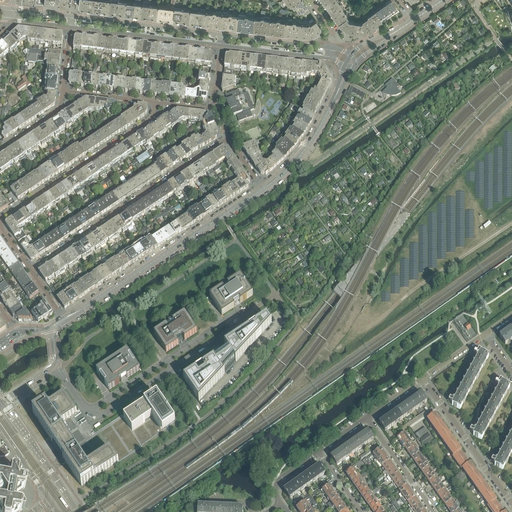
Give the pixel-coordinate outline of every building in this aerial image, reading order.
[(94,11),(95,0),(79,0),(79,5),(79,6),(80,8),(81,8),(82,8),(84,9),(84,8),(85,8),(85,9),(87,9),(89,9),(90,9),(90,10),(94,11)] [(109,13),(110,0),(95,0),(94,11),(98,11),(98,10),(99,10),(100,10),(102,11),(103,11),(103,10),(104,11),(105,11),(105,12),(109,13)] [(125,15),(127,1),(122,0),(110,0),(109,13),(113,13),(113,12),(114,12),(116,12),(117,13),(119,13),(119,12),(120,13),(121,13),(121,14),(125,15)] [(301,9),(306,6),(301,0),(298,0),(291,5),(294,8),(296,7),(301,14),(303,13),(301,9)] [(343,8),(340,3),(337,0),(330,0),(325,4),(334,17),(344,10),(342,8),(343,8)] [(398,9),(391,0),(389,0),(386,3),(388,6),(388,7),(389,9),(390,9),(392,12),(394,11),(394,12),(396,12),(398,11),(398,9)] [(141,17),(143,3),(127,1),(125,15),(129,15),(129,14),(130,14),(132,14),(134,15),(135,14),(136,15),(137,15),(137,16),(141,17)] [(189,23),(191,8),(184,8),(185,2),(182,2),(182,6),(184,6),(184,8),(175,6),(173,21),(177,21),(177,20),(178,20),(180,20),(182,20),(184,20),(184,21),(185,21),(185,22),(189,23)] [(157,19),(159,4),(143,3),(141,17),(145,17),(145,16),(146,16),(148,16),(150,17),(150,16),(152,16),(152,17),(153,17),(153,18),(157,19)] [(393,13),(392,12),(390,9),(389,9),(388,7),(388,6),(386,3),(380,6),(383,10),(383,11),(384,12),(385,12),(387,16),(388,15),(389,15),(390,16),(392,14),(392,13),(393,13)] [(173,21),(175,6),(159,4),(157,19),(161,19),(161,18),(162,18),(164,18),(166,18),(168,18),(168,19),(169,19),(169,20),(173,21)] [(220,26),(222,12),(216,11),(217,5),(215,4),(214,10),(213,10),(212,11),(206,10),(205,24),(208,25),(209,24),(217,25),(217,26),(220,26)] [(310,11),(308,9),(306,6),(301,9),(303,13),(304,16),(305,15),(308,13),(310,11)] [(387,16),(385,12),(384,12),(383,11),(383,10),(380,6),(375,10),(378,14),(377,15),(378,16),(379,16),(382,19),(383,18),(384,19),(385,19),(387,18),(387,17),(387,16)] [(205,24),(206,10),(191,8),(189,23),(193,23),(193,22),(194,22),(196,22),(198,22),(200,22),(200,23),(201,23),(201,24),(205,24)] [(236,28),(238,14),(233,13),(233,8),(230,8),(229,12),(228,13),(222,12),(220,26),(224,27),(224,26),(233,27),(233,28),(236,28)] [(252,30),(254,16),(248,15),(248,14),(248,10),(246,10),(245,14),(244,14),(244,15),(238,14),(236,28),(240,29),(241,28),(249,29),(249,30),(252,30)] [(347,18),(347,17),(346,15),(346,14),(344,10),(334,17),(339,23),(343,28),(344,27),(345,30),(349,30),(349,32),(353,32),(355,22),(349,21),(347,18)] [(382,19),(379,16),(378,16),(377,15),(378,14),(375,10),(368,15),(368,16),(375,25),(382,20),(382,21),(383,21),(382,19)] [(268,32),(270,18),(264,17),(264,16),(260,16),(260,17),(254,16),(252,30),(256,31),(256,30),(265,31),(265,32),(268,32)] [(375,25),(368,16),(362,20),(362,22),(360,23),(355,22),(353,32),(356,33),(356,32),(362,32),(363,34),(368,30),(370,32),(373,30),(373,29),(376,27),(375,25)] [(284,34),(286,20),(280,19),(280,18),(277,18),(276,19),(270,18),(268,32),(272,33),(272,32),(281,33),(281,34),(284,34)] [(320,30),(321,29),(321,28),(320,27),(321,27),(320,27),(321,27),(315,19),(310,23),(302,22),(300,36),(304,37),(304,36),(310,36),(311,36),(312,36),(313,35),(313,36),(321,31),(320,30)] [(300,36),(302,22),(296,21),(296,20),(293,20),(292,21),(286,20),(284,34),(288,35),(288,34),(297,35),(297,36),(300,36)] [(28,40),(29,30),(19,29),(10,37),(10,38),(17,46),(24,39),(28,40)] [(45,44),(46,32),(29,30),(28,40),(28,42),(44,44),(45,44)] [(61,49),(63,36),(62,34),(46,32),(45,44),(58,46),(57,48),(61,49)] [(81,50),(83,38),(80,38),(77,37),(77,38),(76,37),(75,38),(75,39),(73,50),(77,51),(77,49),(81,50)] [(97,52),(98,39),(95,38),(95,39),(93,39),(93,40),(92,40),(92,39),(90,39),(88,39),(87,38),(87,37),(83,37),(83,38),(81,50),(97,52)] [(17,46),(10,38),(8,40),(5,42),(5,43),(3,44),(6,48),(10,53),(12,51),(17,46)] [(112,54),(113,41),(110,40),(110,41),(109,41),(109,42),(107,41),(106,41),(105,41),(103,41),(103,40),(102,40),(102,39),(98,39),(97,52),(112,54)] [(127,55),(129,42),(125,42),(125,43),(124,43),(122,43),(120,43),(119,43),(119,42),(117,42),(118,41),(113,41),(112,54),(127,55)] [(142,57),(144,44),(140,44),(140,45),(139,45),(137,45),(138,45),(135,45),(134,45),(134,44),(133,44),(133,43),(129,42),(127,55),(142,57)] [(9,51),(6,48),(3,44),(2,44),(0,45),(0,59),(0,60),(4,61),(6,59),(7,60),(8,59),(9,58),(7,57),(6,58),(4,56),(9,51)] [(157,59),(159,46),(156,46),(155,47),(154,47),(153,47),(151,46),(151,47),(149,47),(149,46),(148,46),(148,45),(144,44),(142,57),(157,59)] [(173,61),(174,48),(171,48),(171,49),(169,49),(168,49),(166,48),(166,49),(164,48),(163,48),(163,47),(159,46),(157,59),(173,61)] [(188,63),(189,50),(186,50),(186,51),(184,50),(184,51),(183,51),(183,50),(181,50),(179,50),(178,50),(178,49),(174,48),(173,61),(188,63)] [(60,58),(61,53),(45,51),(28,49),(28,50),(28,54),(45,56),(60,58)] [(203,65),(205,52),(201,51),(201,52),(200,52),(200,53),(198,53),(198,52),(196,52),(195,52),(193,52),(193,50),(189,50),(188,63),(203,65)] [(212,60),(212,58),(213,55),(212,54),(205,53),(205,52),(203,65),(203,66),(207,67),(207,66),(211,67),(211,66),(212,65),(211,65),(212,61),(212,60)] [(59,63),(60,63),(60,58),(45,56),(28,54),(27,54),(26,60),(29,61),(28,62),(36,63),(36,62),(38,62),(38,64),(43,65),(47,66),(47,67),(48,67),(47,71),(58,72),(59,66),(59,65),(59,64),(59,63)] [(241,70),(242,56),(239,56),(238,57),(229,56),(228,56),(227,56),(226,57),(226,58),(224,75),(230,75),(230,78),(232,79),(232,75),(233,71),(234,71),(234,70),(235,70),(241,70)] [(257,72),(258,58),(255,58),(254,59),(246,58),(246,57),(242,56),(241,70),(246,71),(247,72),(247,73),(250,73),(250,72),(251,72),(257,72)] [(273,74),(274,60),(271,60),(271,61),(262,60),(262,59),(258,58),(257,72),(262,73),(263,74),(266,75),(266,74),(267,74),(273,74)] [(288,76),(289,75),(290,62),(287,62),(287,63),(278,62),(278,61),(274,60),(273,74),(278,75),(279,76),(282,77),(282,76),(283,76),(288,76)] [(304,77),(306,64),(302,64),(302,65),(294,64),(294,63),(290,62),(289,75),(291,76),(291,77),(301,78),(302,77),(304,77)] [(326,71),(324,66),(312,65),(311,74),(318,75),(326,71)] [(99,88),(100,77),(97,76),(97,75),(92,75),(92,73),(93,73),(93,70),(90,69),(90,74),(89,74),(89,75),(85,75),(84,87),(85,87),(87,88),(87,87),(95,88),(96,89),(97,89),(98,88),(99,88)] [(58,78),(58,72),(47,71),(47,72),(47,74),(46,74),(45,82),(46,82),(46,86),(57,87),(57,80),(57,78),(58,78)] [(332,82),(326,71),(318,75),(322,82),(317,91),(325,95),(330,86),(332,82)] [(84,87),(85,75),(82,75),(82,74),(74,73),(74,74),(71,73),(69,84),(70,85),(81,86),(81,87),(83,87),(83,86),(84,87)] [(208,95),(209,83),(210,78),(203,77),(201,76),(194,76),(191,75),(188,75),(188,77),(187,81),(195,82),(197,82),(198,82),(201,83),(200,88),(199,89),(203,93),(202,95),(207,96),(208,95)] [(31,85),(25,76),(22,79),(23,81),(18,84),(19,86),(16,88),(19,91),(26,85),(28,87),(31,85)] [(113,90),(115,78),(111,78),(111,77),(103,76),(103,77),(100,77),(99,88),(100,89),(101,89),(102,89),(110,90),(110,91),(112,91),(113,90)] [(128,92),(129,80),(126,80),(126,79),(123,79),(122,78),(118,78),(118,79),(115,78),(113,90),(114,90),(114,91),(116,91),(117,91),(121,91),(125,92),(127,93),(128,92)] [(235,88),(234,85),(235,84),(235,79),(234,79),(232,79),(230,78),(223,78),(223,82),(223,87),(222,87),(222,91),(222,93),(235,88)] [(397,89),(399,87),(393,79),(385,86),(387,88),(384,92),(383,93),(387,95),(391,96),(396,96),(401,94),(400,93),(397,89)] [(143,94),(144,82),(141,82),(141,81),(133,80),(133,81),(129,80),(128,92),(129,93),(131,93),(131,92),(139,93),(140,94),(142,94),(143,94)] [(170,97),(171,85),(171,82),(169,81),(167,81),(166,84),(162,83),(162,84),(159,84),(157,95),(158,96),(160,97),(161,96),(169,97),(170,97)] [(157,95),(159,84),(155,83),(156,83),(156,82),(148,82),(144,82),(143,94),(144,95),(145,95),(146,94),(154,95),(155,96),(156,96),(157,95)] [(185,100),(186,91),(186,88),(183,88),(184,87),(183,86),(171,85),(170,97),(169,97),(169,98),(176,99),(177,98),(178,98),(178,99),(185,100)] [(56,93),(57,87),(46,86),(45,89),(46,89),(45,93),(48,93),(47,98),(46,99),(52,108),(54,106),(56,95),(55,95),(55,93),(56,93)] [(254,110),(247,93),(240,96),(238,91),(236,92),(235,88),(226,92),(227,95),(226,96),(228,101),(226,101),(229,108),(231,108),(234,116),(237,115),(239,122),(248,118),(249,119),(253,117),(250,112),(254,110)] [(207,96),(202,95),(203,93),(199,89),(193,92),(186,91),(185,100),(195,101),(196,101),(204,102),(207,99),(207,96)] [(325,95),(317,91),(315,90),(314,94),(312,93),(310,97),(321,103),(325,95)] [(353,90),(352,93),(363,99),(365,96),(353,90)] [(320,106),(321,103),(310,97),(309,99),(308,99),(303,108),(304,108),(303,110),(304,111),(314,116),(316,113),(315,113),(317,110),(319,105),(320,106)] [(52,108),(46,99),(44,98),(40,100),(44,106),(47,111),(52,108)] [(47,111),(44,106),(40,100),(36,103),(38,105),(43,113),(47,111)] [(95,106),(96,101),(88,100),(87,100),(87,101),(86,101),(85,101),(84,101),(77,105),(80,110),(80,111),(83,115),(88,111),(92,112),(93,111),(95,111),(96,110),(96,107),(95,106)] [(115,108),(117,107),(118,105),(117,105),(117,103),(110,103),(109,103),(107,103),(107,102),(96,101),(95,106),(96,107),(96,110),(99,111),(100,110),(102,110),(104,109),(107,114),(115,108)] [(43,113),(38,105),(26,114),(31,122),(34,120),(34,119),(35,118),(36,118),(40,116),(40,115),(41,115),(43,113)] [(83,115),(80,111),(80,110),(77,105),(72,109),(71,110),(70,111),(69,111),(64,114),(70,123),(83,115)] [(146,114),(147,108),(146,107),(133,106),(133,108),(134,108),(134,111),(140,119),(144,116),(145,116),(145,115),(146,114)] [(140,119),(134,111),(122,119),(128,128),(133,124),(133,123),(134,122),(134,123),(135,123),(140,119)] [(188,121),(190,112),(178,111),(176,112),(182,121),(183,120),(188,121)] [(314,116),(304,111),(303,113),(300,112),(298,115),(301,116),(312,122),(314,116)] [(182,121),(176,112),(175,112),(174,112),(173,113),(173,114),(170,116),(169,117),(168,116),(167,116),(165,118),(164,118),(163,119),(162,120),(162,119),(169,129),(171,127),(172,128),(179,124),(179,123),(182,121)] [(209,117),(208,116),(208,115),(190,112),(188,121),(198,122),(202,125),(209,117)] [(31,122),(26,114),(13,122),(19,130),(22,128),(22,127),(23,127),(27,124),(28,123),(29,123),(31,122)] [(70,123),(64,114),(58,118),(65,128),(66,129),(71,125),(70,123)] [(309,126),(312,122),(301,116),(300,118),(298,118),(294,125),(295,126),(293,129),(304,135),(306,130),(309,126)] [(218,134),(211,117),(210,118),(209,117),(202,125),(206,135),(206,136),(207,138),(211,136),(216,134),(218,134)] [(65,128),(58,118),(55,120),(52,122),(48,125),(45,127),(52,137),(54,136),(55,137),(64,131),(63,130),(65,128)] [(128,128),(122,119),(115,124),(120,132),(128,128)] [(169,129),(162,119),(162,120),(161,120),(160,121),(157,123),(157,124),(157,125),(156,126),(156,125),(155,125),(153,127),(152,127),(151,128),(151,129),(150,129),(157,138),(159,136),(160,137),(167,132),(166,131),(169,129)] [(19,130),(13,122),(13,121),(5,126),(6,128),(4,129),(4,131),(6,134),(3,135),(3,138),(4,140),(9,136),(10,135),(11,135),(15,133),(15,132),(16,131),(16,132),(19,130)] [(120,132),(115,124),(103,132),(109,140),(120,132)] [(52,137),(45,127),(42,129),(35,134),(32,136),(39,147),(41,145),(42,147),(44,145),(46,143),(50,140),(50,139),(52,137)] [(304,135),(293,129),(292,131),(290,130),(290,131),(285,128),(284,130),(288,133),(286,137),(287,138),(285,140),(294,148),(297,143),(299,141),(300,139),(304,135)] [(157,138),(150,129),(149,129),(148,130),(148,131),(145,132),(145,133),(144,134),(143,133),(142,133),(140,135),(139,135),(138,135),(137,136),(143,145),(146,149),(149,147),(148,145),(154,141),(154,140),(157,138)] [(109,140),(103,132),(91,140),(97,148),(109,140)] [(205,146),(217,138),(216,134),(211,136),(207,138),(206,136),(205,135),(204,137),(200,139),(205,146)] [(39,147),(32,136),(28,138),(25,140),(21,143),(18,145),(25,155),(27,153),(28,155),(37,149),(36,148),(39,147)] [(143,145),(137,136),(135,138),(141,147),(143,145)] [(141,147),(135,138),(135,137),(128,142),(134,151),(141,147)] [(205,146),(200,139),(199,137),(196,139),(195,137),(191,140),(192,140),(197,149),(198,148),(199,149),(200,149),(202,147),(203,147),(205,146)] [(294,148),(285,140),(283,143),(282,142),(281,143),(276,139),(273,142),(278,146),(276,148),(277,149),(275,151),(276,152),(284,159),(287,155),(291,152),(294,148)] [(97,148),(91,140),(79,148),(85,156),(97,148)] [(197,150),(197,149),(198,149),(197,149),(192,140),(189,142),(188,141),(182,146),(183,147),(180,149),(186,158),(187,158),(188,157),(188,156),(191,155),(191,154),(191,153),(192,152),(192,153),(192,152),(195,151),(196,151),(197,150)] [(134,151),(128,142),(116,150),(122,159),(134,151)] [(257,150),(256,148),(255,143),(243,148),(244,151),(245,151),(246,151),(246,152),(246,153),(247,155),(252,152),(257,150)] [(25,155),(18,145),(15,147),(11,150),(8,152),(5,154),(12,164),(14,162),(15,164),(24,158),(23,156),(25,155)] [(148,153),(146,149),(143,145),(141,147),(146,153),(136,160),(136,161),(138,164),(140,166),(141,166),(152,158),(150,155),(148,153)] [(85,156),(79,148),(78,146),(75,147),(74,146),(71,149),(65,152),(66,153),(64,155),(71,165),(75,163),(79,160),(82,158),(85,156)] [(186,158),(180,149),(178,146),(175,148),(176,149),(169,154),(169,155),(167,157),(173,166),(173,165),(174,166),(175,165),(175,164),(178,162),(178,161),(179,161),(180,162),(181,162),(183,160),(184,160),(185,159),(185,158),(186,158)] [(235,160),(228,149),(226,151),(225,150),(224,150),(223,148),(212,156),(218,164),(224,160),(225,161),(226,162),(228,165),(235,160)] [(277,166),(282,161),(284,159),(276,152),(273,155),(267,148),(265,149),(267,150),(273,158),(268,163),(265,163),(263,175),(265,175),(265,176),(273,170),(277,166)] [(122,159),(116,150),(104,158),(110,167),(122,159)] [(173,166),(167,157),(164,159),(163,158),(162,159),(161,158),(157,153),(158,153),(157,150),(154,152),(158,157),(156,158),(157,161),(159,159),(160,160),(156,163),(157,164),(154,166),(155,167),(161,175),(162,175),(163,174),(163,173),(166,171),(166,170),(167,169),(168,169),(170,167),(171,168),(172,167),(172,166),(173,166)] [(265,163),(262,162),(258,156),(260,155),(258,152),(257,150),(252,152),(247,155),(249,157),(250,158),(250,157),(250,158),(250,159),(252,162),(261,175),(263,175),(265,163)] [(10,165),(12,164),(5,154),(1,156),(2,156),(0,156),(0,171),(0,172),(1,173),(10,167),(10,165)] [(71,165),(64,155),(62,156),(61,155),(57,158),(55,155),(49,160),(51,163),(50,164),(57,174),(61,172),(69,167),(71,165)] [(218,164),(212,156),(199,164),(206,175),(219,166),(218,164)] [(110,167),(104,158),(92,166),(99,175),(104,171),(105,172),(107,171),(106,170),(110,167)] [(242,170),(235,160),(228,165),(227,166),(228,169),(230,170),(231,169),(235,175),(242,170)] [(57,174),(50,164),(48,165),(47,164),(43,167),(39,169),(36,170),(37,172),(45,183),(48,181),(51,179),(55,176),(57,174)] [(206,175),(199,164),(195,167),(187,173),(194,183),(206,175)] [(99,175),(92,166),(87,169),(85,170),(80,174),(86,184),(87,183),(89,186),(95,182),(93,180),(93,179),(99,175)] [(161,175),(155,167),(148,171),(154,180),(161,175)] [(250,182),(242,170),(235,175),(237,179),(237,180),(238,181),(234,184),(239,193),(249,187),(248,185),(248,183),(250,182)] [(154,180),(148,171),(136,179),(142,188),(154,180)] [(45,183),(37,172),(35,174),(34,172),(30,175),(27,172),(25,173),(27,176),(25,177),(26,179),(25,179),(26,180),(24,182),(31,192),(34,190),(42,185),(45,183)] [(194,183),(187,173),(181,177),(188,187),(194,183)] [(86,184),(80,174),(75,177),(74,178),(73,178),(68,182),(74,192),(86,184)] [(188,187),(181,177),(168,185),(174,194),(176,197),(179,195),(178,194),(188,187)] [(142,188),(136,179),(125,187),(131,196),(142,188)] [(31,192),(24,182),(22,183),(21,181),(12,187),(13,189),(10,191),(12,193),(14,195),(18,201),(21,199),(28,194),(31,192)] [(74,192),(68,182),(63,185),(61,186),(61,187),(56,190),(62,200),(74,192)] [(239,193),(234,184),(233,183),(220,192),(226,202),(229,201),(229,200),(230,199),(231,199),(232,198),(233,197),(234,197),(235,196),(236,195),(237,195),(239,193)] [(174,194),(168,185),(161,190),(167,199),(174,194)] [(131,196),(125,187),(113,195),(119,203),(131,196)] [(62,200),(56,190),(51,193),(49,194),(49,195),(43,198),(50,208),(62,200)] [(167,199),(161,190),(149,198),(155,207),(161,203),(163,205),(165,203),(164,201),(167,199)] [(226,202),(220,192),(213,196),(220,206),(220,205),(221,205),(222,204),(223,203),(224,203),(226,202)] [(18,201),(14,195),(12,193),(9,195),(11,197),(15,203),(18,201)] [(119,203),(113,195),(101,203),(107,212),(112,208),(114,207),(119,203)] [(204,202),(200,205),(206,215),(208,214),(209,213),(210,212),(211,212),(212,211),(213,210),(214,210),(215,209),(217,207),(218,207),(219,207),(219,206),(220,206),(213,196),(213,197),(206,201),(203,197),(202,196),(201,197),(204,202)] [(0,212),(9,206),(7,204),(4,198),(3,199),(0,200),(0,212)] [(50,208),(43,198),(39,201),(39,202),(38,201),(37,203),(32,206),(38,216),(50,208)] [(155,207),(149,198),(138,205),(144,214),(150,211),(151,213),(155,211),(153,208),(155,207)] [(107,212),(101,203),(89,211),(95,220),(100,216),(101,215),(102,215),(107,212)] [(144,214),(138,205),(126,213),(126,214),(132,222),(144,214)] [(206,215),(200,205),(187,214),(187,215),(193,224),(195,223),(196,222),(197,221),(198,221),(199,220),(200,219),(201,219),(202,218),(203,217),(204,217),(206,215)] [(38,216),(32,206),(26,210),(25,211),(24,211),(19,214),(26,224),(38,216)] [(95,220),(89,211),(84,214),(80,209),(79,210),(81,213),(82,213),(83,215),(76,219),(82,228),(87,224),(88,224),(89,223),(95,220)] [(392,225),(388,233),(374,260),(410,215),(401,209),(400,211),(392,225)] [(26,224),(19,214),(6,223),(6,225),(11,232),(16,228),(18,229),(26,224)] [(132,222),(126,214),(125,214),(124,215),(123,216),(117,220),(116,221),(113,223),(120,233),(122,232),(123,233),(131,227),(130,226),(133,224),(132,222)] [(193,224),(187,215),(175,223),(181,232),(193,224)] [(82,228),(76,219),(64,227),(70,236),(75,232),(77,231),(82,228)] [(120,233),(113,223),(110,225),(102,230),(99,232),(106,242),(109,240),(110,242),(118,236),(117,235),(120,233)] [(181,232),(175,223),(164,231),(170,240),(181,232)] [(70,236),(64,227),(52,235),(58,244),(63,241),(63,240),(63,241),(65,239),(70,236)] [(27,238),(23,232),(20,234),(18,231),(18,229),(16,228),(11,232),(18,243),(27,238)] [(158,247),(152,238),(151,236),(150,237),(146,231),(145,229),(139,232),(140,234),(142,236),(143,238),(145,240),(152,251),(154,249),(154,250),(158,247)] [(170,240),(164,231),(152,238),(158,247),(170,240)] [(106,242),(99,232),(98,232),(97,233),(96,234),(89,239),(86,241),(93,251),(95,249),(96,251),(104,245),(104,244),(106,242)] [(58,244),(52,235),(45,240),(44,241),(39,244),(44,250),(45,252),(51,249),(53,248),(53,247),(58,244)] [(27,245),(30,243),(27,238),(18,243),(26,254),(31,251),(32,249),(30,248),(27,245)] [(134,248),(131,249),(138,260),(144,256),(145,255),(146,254),(149,253),(150,253),(151,252),(152,251),(145,240),(142,242),(142,241),(137,244),(133,247),(134,248)] [(45,252),(44,250),(39,244),(35,246),(32,241),(30,243),(33,248),(39,257),(45,252)] [(93,251),(86,241),(83,243),(76,248),(75,248),(74,248),(73,249),(73,250),(79,260),(81,259),(82,260),(91,254),(90,253),(93,251)] [(12,255),(7,248),(0,252),(0,256),(3,262),(12,255)] [(39,257),(33,248),(32,249),(31,251),(26,254),(31,261),(32,261),(39,257)] [(138,260),(131,249),(129,251),(128,250),(120,256),(120,257),(118,258),(125,269),(128,267),(128,266),(138,260)] [(360,264),(367,249),(341,283),(333,291),(342,298),(345,292),(350,283),(360,264)] [(79,260),(73,250),(69,252),(62,257),(59,259),(66,269),(68,267),(69,268),(77,263),(77,262),(79,260)] [(110,257),(115,254),(112,250),(112,251),(107,254),(108,254),(106,256),(109,260),(111,259),(110,257)] [(18,263),(12,255),(3,262),(9,269),(18,263)] [(125,269),(118,258),(117,257),(115,259),(107,264),(105,262),(102,264),(104,267),(111,278),(115,276),(114,275),(117,274),(122,270),(123,271),(125,270),(125,269)] [(66,269),(59,259),(56,261),(49,266),(48,266),(47,266),(46,266),(46,268),(45,268),(53,278),(55,277),(55,278),(64,272),(63,271),(66,269)] [(23,270),(22,269),(18,263),(9,269),(4,273),(5,274),(10,271),(14,276),(23,270)] [(111,278),(104,267),(102,269),(101,268),(93,273),(93,275),(91,276),(98,287),(101,284),(108,279),(108,280),(111,278)] [(53,278),(45,268),(43,270),(42,270),(39,272),(46,282),(48,281),(49,282),(53,279),(53,278)] [(28,278),(23,270),(14,276),(19,284),(28,278)] [(98,287),(91,276),(88,278),(88,277),(79,283),(80,284),(77,285),(84,296),(95,288),(96,289),(98,288),(98,287)] [(240,304),(253,295),(240,277),(210,297),(222,316),(235,307),(232,303),(237,299),(240,304)] [(33,285),(29,279),(28,278),(19,284),(24,291),(33,285)] [(34,296),(39,293),(33,285),(24,291),(29,299),(30,299),(32,297),(34,296)] [(84,296),(77,285),(75,287),(74,286),(70,289),(66,291),(67,292),(64,294),(71,304),(72,305),(74,304),(74,302),(84,296)] [(6,286),(0,289),(0,297),(1,299),(6,305),(15,299),(13,295),(15,294),(13,291),(12,290),(11,288),(8,289),(6,286)] [(64,294),(63,293),(59,296),(57,293),(55,295),(57,299),(64,309),(68,306),(71,304),(64,294)] [(24,307),(22,304),(20,301),(18,303),(15,299),(6,305),(15,319),(16,318),(25,313),(22,309),(24,307)] [(53,313),(45,302),(41,306),(44,310),(44,311),(48,316),(49,315),(49,316),(51,316),(52,315),(53,313)] [(48,316),(44,311),(44,310),(41,306),(36,309),(43,319),(44,319),(46,318),(46,317),(48,316)] [(43,319),(36,309),(31,312),(38,322),(40,322),(41,321),(41,320),(43,319)] [(33,319),(27,311),(25,313),(16,318),(19,322),(32,322),(31,321),(33,319)] [(184,341),(197,332),(185,314),(170,323),(170,324),(169,325),(168,325),(154,334),(166,353),(179,344),(178,343),(177,342),(183,338),(184,341)] [(235,363),(271,324),(268,318),(267,317),(224,345),(225,346),(228,351),(224,355),(222,352),(218,355),(219,356),(220,357),(215,360),(214,359),(183,379),(199,402),(235,363)] [(505,345),(511,340),(511,328),(499,337),(500,339),(501,339),(505,345)] [(482,350),(479,349),(478,347),(469,353),(472,358),(476,355),(478,356),(473,366),(475,367),(481,371),(488,356),(481,352),(481,351),(482,350)] [(127,379),(140,370),(139,370),(130,356),(127,352),(97,372),(97,373),(109,390),(109,391),(122,382),(121,382),(118,377),(120,376),(121,377),(122,377),(122,376),(122,375),(124,374),(127,378),(127,379)] [(481,371),(475,367),(473,366),(466,378),(469,380),(474,383),(481,371)] [(503,380),(495,376),(491,382),(499,387),(494,396),(496,397),(502,401),(510,387),(502,382),(502,381),(503,381),(503,380)] [(474,383),(469,380),(466,378),(459,391),(463,393),(467,395),(474,383)] [(467,395),(463,393),(459,391),(454,401),(450,399),(450,398),(449,398),(447,401),(449,402),(449,401),(453,403),(452,405),(460,409),(467,395)] [(73,414),(77,412),(64,393),(47,405),(39,410),(40,410),(38,412),(37,411),(33,414),(50,439),(54,446),(60,455),(81,487),(94,478),(119,462),(110,449),(85,466),(84,464),(85,463),(73,446),(67,437),(63,430),(59,424),(73,414)] [(421,394),(421,393),(416,397),(422,405),(427,402),(427,401),(423,397),(424,396),(423,395),(422,395),(421,394)] [(173,421),(157,396),(144,405),(145,406),(142,408),(141,406),(139,408),(140,409),(137,411),(137,410),(124,418),(124,419),(132,431),(153,417),(161,429),(173,421)] [(502,401),(496,397),(494,396),(488,409),(490,410),(495,413),(502,401)] [(410,414),(422,405),(416,397),(411,401),(410,401),(409,402),(404,406),(410,414)] [(397,423),(410,414),(404,406),(398,409),(396,410),(397,411),(391,414),(397,423)] [(495,413),(490,410),(488,409),(481,421),(483,422),(489,425),(495,413)] [(385,431),(397,423),(391,414),(386,418),(384,419),(379,423),(379,424),(379,423),(385,431)] [(444,426),(435,414),(427,419),(428,420),(431,424),(432,426),(433,426),(436,430),(435,431),(436,432),(444,426)] [(489,425),(483,422),(481,421),(475,431),(472,429),(470,428),(468,431),(470,432),(474,434),(473,435),(481,439),(489,425)] [(453,438),(444,427),(444,426),(436,432),(437,432),(440,436),(439,437),(441,439),(442,438),(445,443),(444,443),(445,444),(453,438)] [(368,432),(368,431),(355,440),(361,448),(366,444),(367,445),(367,447),(368,448),(370,446),(369,445),(368,444),(374,439),(373,439),(368,432)] [(411,440),(410,439),(409,440),(405,434),(397,439),(398,440),(399,442),(400,442),(401,443),(403,446),(402,446),(404,449),(404,448),(405,449),(414,443),(412,441),(410,441),(411,440)] [(429,444),(433,439),(431,436),(430,437),(428,434),(427,436),(424,437),(422,439),(420,441),(423,446),(429,444)] [(461,451),(453,439),(453,438),(445,444),(445,445),(446,444),(449,448),(448,449),(450,451),(453,455),(453,456),(460,451),(461,451)] [(511,452),(511,440),(510,440),(509,439),(502,451),(503,452),(510,455),(511,452)] [(355,452),(361,448),(355,440),(343,449),(349,457),(354,453),(355,454),(354,455),(356,457),(358,455),(357,453),(356,453),(355,452)] [(419,451),(417,447),(416,446),(414,443),(405,449),(411,457),(419,451)] [(8,455),(3,446),(0,448),(0,457),(4,457),(8,455)] [(343,461),(349,457),(343,449),(330,458),(331,458),(336,465),(336,466),(342,462),(343,462),(342,464),(343,465),(346,464),(345,462),(344,462),(343,461)] [(382,466),(389,461),(389,460),(388,458),(387,458),(382,452),(383,451),(381,449),(380,449),(373,454),(377,459),(376,460),(375,460),(374,461),(375,463),(376,463),(380,468),(382,466)] [(418,467),(426,461),(427,461),(427,459),(428,459),(426,456),(425,457),(423,455),(422,455),(419,451),(411,457),(418,467)] [(469,463),(460,451),(453,456),(453,457),(453,458),(454,457),(457,462),(456,462),(458,464),(461,468),(460,468),(461,469),(462,469),(469,463)] [(510,455),(503,452),(502,451),(497,461),(493,459),(491,458),(490,461),(491,462),(495,464),(494,465),(502,470),(510,455)] [(354,469),(357,466),(362,463),(361,461),(350,468),(351,470),(354,469)] [(389,461),(382,466),(386,472),(385,472),(384,472),(382,473),(384,476),(385,475),(386,474),(387,473),(389,476),(387,478),(388,480),(398,473),(389,461)] [(431,468),(430,467),(426,461),(418,467),(425,477),(434,471),(433,471),(436,469),(435,467),(434,468),(433,466),(431,467),(431,468)] [(479,475),(478,475),(470,463),(469,464),(469,463),(462,469),(463,469),(466,473),(465,474),(467,476),(468,475),(471,480),(470,480),(470,481),(479,475)] [(320,466),(320,465),(307,474),(313,482),(318,478),(319,479),(319,480),(322,484),(323,483),(321,481),(323,480),(322,478),(320,478),(320,477),(325,473),(320,466)] [(0,511),(19,511),(21,511),(23,511),(24,509),(20,503),(15,495),(24,488),(25,488),(23,488),(23,483),(25,483),(24,483),(24,482),(24,481),(24,480),(19,473),(18,473),(18,472),(16,472),(17,470),(14,467),(1,476),(0,474),(0,511)] [(352,482),(359,477),(354,469),(351,470),(352,470),(346,474),(352,482)] [(439,479),(434,471),(425,477),(433,488),(441,482),(441,481),(441,480),(442,479),(440,477),(439,478),(439,479)] [(406,485),(398,473),(388,480),(390,482),(392,481),(394,484),(393,484),(392,484),(387,487),(389,490),(394,487),(395,486),(395,485),(399,491),(406,485)] [(307,486),(313,482),(307,474),(295,483),(301,491),(306,487),(306,489),(308,491),(309,490),(311,493),(313,492),(309,487),(308,487),(307,486)] [(487,488),(479,476),(479,475),(470,481),(471,482),(472,481),(475,485),(474,486),(475,488),(476,488),(479,492),(479,493),(487,488)] [(358,490),(365,485),(359,477),(352,482),(358,490)] [(441,482),(433,488),(441,500),(450,494),(448,492),(452,489),(451,487),(448,488),(447,487),(446,488),(446,489),(443,484),(446,482),(444,479),(441,482)] [(295,495),(301,491),(295,483),(284,491),(285,491),(290,498),(289,498),(290,499),(294,496),(294,498),(297,503),(301,501),(297,495),(297,496),(296,495),(295,495)] [(336,494),(330,486),(330,485),(325,489),(323,490),(329,499),(336,494)] [(364,499),(371,493),(365,485),(358,490),(364,499)] [(415,498),(415,497),(414,495),(413,495),(408,488),(409,488),(407,486),(406,485),(399,491),(403,496),(402,496),(401,497),(400,497),(402,500),(403,500),(403,498),(404,498),(408,503),(415,498)] [(313,496),(324,489),(323,487),(312,495),(313,496)] [(496,500),(488,488),(487,488),(479,493),(480,494),(483,498),(484,500),(485,500),(488,504),(487,505),(488,506),(495,501),(496,500)] [(369,507),(377,501),(371,493),(364,499),(369,507)] [(341,502),(336,495),(336,494),(329,499),(334,507),(341,502)] [(313,504),(315,502),(310,495),(307,498),(309,500),(313,504)] [(452,511),(459,507),(456,504),(458,504),(459,503),(457,501),(456,501),(455,502),(454,500),(450,495),(442,501),(449,511),(452,511)] [(415,498),(408,503),(412,508),(411,509),(410,509),(408,510),(409,511),(411,511),(412,511),(413,510),(414,511),(424,511),(425,511),(415,498)] [(373,511),(379,511),(383,510),(377,501),(369,507),(373,511)] [(503,511),(495,501),(488,506),(487,507),(488,507),(491,511),(490,511),(503,511)] [(299,511),(304,511),(310,508),(306,502),(302,505),(302,504),(300,505),(300,506),(297,508),(299,511)] [(344,511),(347,510),(342,502),(341,502),(334,507),(337,511),(344,511)]
